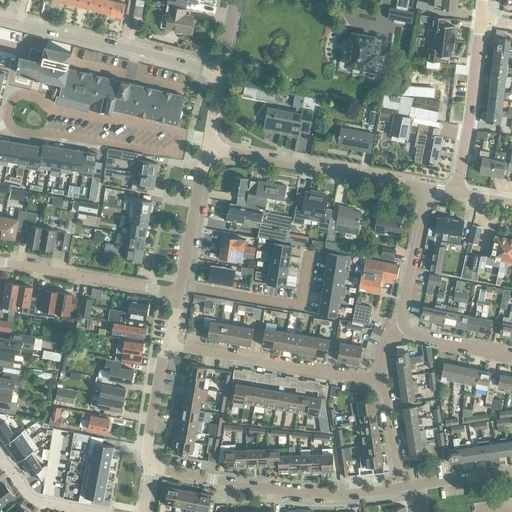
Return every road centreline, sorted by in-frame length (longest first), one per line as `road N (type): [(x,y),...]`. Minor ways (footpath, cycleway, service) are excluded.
road 1 (residential): [(182,134),(46,108),(20,95),(9,105),(12,128),(34,135),(178,156)]
road 2 (residential): [(150,467),(299,495),(399,488)]
road 3 (unclassified): [(0,18),(222,74)]
road 4 (unclassified): [(427,188),(209,144)]
road 5 (residential): [(380,385),(168,344)]
road 6 (residential): [(180,293),(0,262)]
road 7 (unclassified): [(455,192),(480,16)]
road 8 (residential): [(310,250),(300,307),(182,286)]
road 9 (residential): [(398,331),(427,188)]
road 10 (residential): [(182,286),(209,144)]
road 11 (residential): [(150,467),(146,450),(168,344)]
